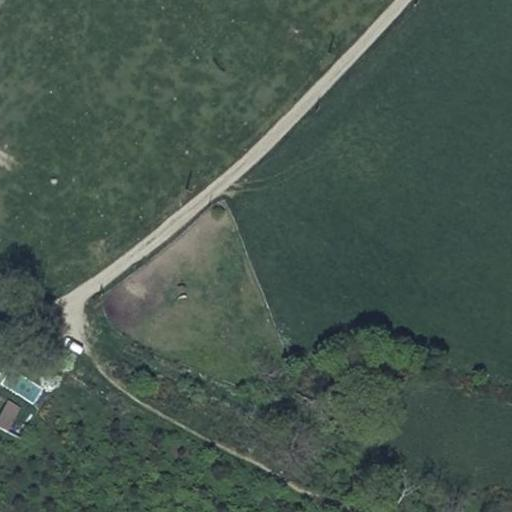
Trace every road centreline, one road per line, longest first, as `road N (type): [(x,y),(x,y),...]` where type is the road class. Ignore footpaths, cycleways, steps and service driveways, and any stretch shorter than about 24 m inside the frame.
road 1 (track): [(21,314),(112,274),(312,96),(401,0)]
road 2 (track): [(354,511),(196,434),(21,314)]
